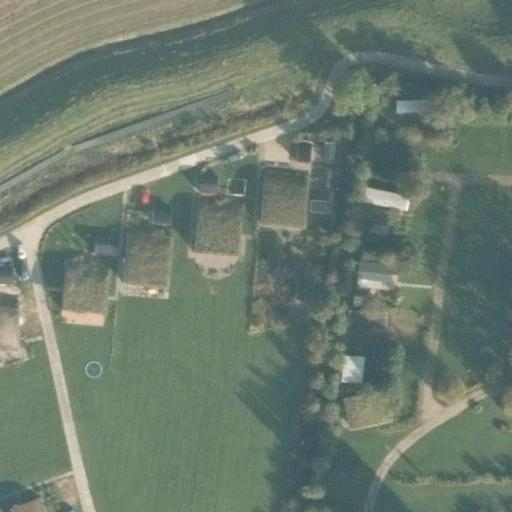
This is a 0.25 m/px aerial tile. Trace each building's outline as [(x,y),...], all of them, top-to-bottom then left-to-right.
[(398,100),(398,111),(429,109),(428,98),(398,100)] [(511,137),(511,119),(500,119),(499,137),(511,137)] [(308,161),(310,145),(297,144),(296,160),(308,161)] [(215,192),(217,177),(201,176),(199,191),(215,192)] [(263,177),(260,224),(275,225),(275,220),(275,218),(289,219),(289,221),(289,226),(304,227),(307,180),(263,177)] [(362,204),(407,216),(413,195),(368,184),(362,204)] [(406,230),(409,218),(363,206),(360,218),(406,230)] [(169,223),(170,208),(153,207),(152,222),(169,223)] [(222,248),(222,253),(237,254),(241,210),(198,207),(194,250),(209,251),(210,247),(222,248)] [(123,282),(167,286),(171,239),(127,235),(123,282)] [(110,252),(111,237),(95,236),(94,250),(110,252)] [(360,261),(360,275),(398,276),(398,261),(360,261)] [(0,282),(12,282),(12,265),(0,264),(0,282)] [(89,305),(89,310),(104,311),(108,268),(65,264),(61,307),(76,309),(77,304),(89,305)] [(0,299),(0,343),(1,343),(1,350),(17,350),(17,299),(0,299)] [(342,380),(365,381),(365,353),(342,353),(342,380)] [(383,390),(342,396),(347,428),(388,421),(383,390)] [(350,463),(349,469),(353,474),(359,475),(361,465),(350,463)] [(41,511),(36,499),(10,508),(11,511),(41,511)]
